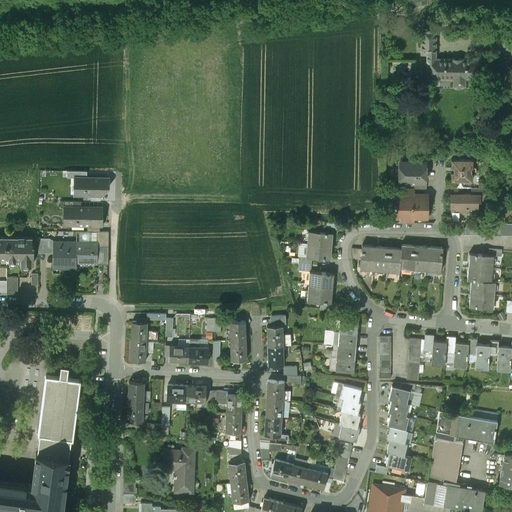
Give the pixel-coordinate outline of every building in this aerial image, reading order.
[(436,28),(421,28),(421,53),(426,53),(435,53),(436,28)] [(481,58),(435,58),(435,53),(426,53),(426,84),(430,84),(432,87),(436,84),(439,84),(439,77),(453,77),(453,85),(464,85),(464,77),(481,78),(481,77),(481,70),(481,58)] [(501,65),(488,65),(488,70),(481,70),(481,77),(488,77),(487,88),(501,88),(501,76),(503,76),(503,71),(501,71),(501,65)] [(401,138),(408,145),(416,135),(409,129),(401,138)] [(472,159),(451,159),(451,167),(453,167),(453,171),(451,171),(451,180),(472,180),(472,173),(475,173),(476,172),(476,168),(475,167),(472,167),(472,159)] [(425,160),(401,160),(401,181),(414,182),(425,182),(425,181),(425,160)] [(86,177),(76,177),(76,195),(100,195),(100,186),(108,186),(108,177),(86,177)] [(401,194),(397,194),(397,205),(427,206),(427,194),(413,194),(401,194)] [(471,194),(451,194),(450,211),(477,212),(477,199),(479,199),(479,194),(471,194)] [(427,206),(397,205),(397,216),(401,216),(413,216),(427,217),(427,206)] [(69,207),(66,207),(66,216),(67,216),(67,221),(74,221),(74,222),(83,222),(83,225),(88,225),(100,225),(103,225),(103,224),(100,224),(100,208),(103,208),(103,207),(81,207),(69,207)] [(338,220),(325,220),(325,227),(338,229),(338,220)] [(332,232),(308,230),(307,243),(331,245),(332,232)] [(100,231),(96,231),(96,241),(97,241),(97,245),(108,245),(108,231),(100,231)] [(32,237),(7,237),(7,258),(7,260),(8,260),(8,261),(9,261),(9,260),(15,260),(15,261),(16,261),(16,260),(18,260),(18,263),(19,265),(20,265),(20,266),(21,266),(21,265),(28,265),(28,266),(28,265),(31,265),(31,266),(32,266),(32,260),(33,260),(34,245),(32,245),(32,237)] [(49,238),(38,238),(38,250),(49,250),(49,238)] [(76,240),(53,240),(52,266),(76,266),(76,263),(76,240)] [(96,241),(76,240),(76,263),(77,263),(77,260),(96,261),(96,263),(97,263),(97,245),(97,241),(96,241)] [(331,245),(307,243),(306,256),(311,257),(330,258),(331,245)] [(414,244),(401,243),(401,247),(399,267),(412,268),(414,244)] [(375,245),(362,244),(362,248),(361,260),(360,268),(373,269),(375,245)] [(427,245),(414,244),(412,268),(425,269),(427,245)] [(388,246),(375,245),(373,269),(386,270),(388,246)] [(442,247),(427,245),(425,269),(440,270),(442,247)] [(401,247),(388,246),(386,270),(399,271),(399,267),(401,247)] [(362,248),(352,247),(351,249),(351,251),(351,253),(352,259),(361,260),(362,248)] [(487,254),(469,253),(468,266),(492,268),(493,255),(487,254)] [(306,256),(295,255),(294,262),(311,264),(311,257),(306,256)] [(311,264),(294,262),(293,270),(309,271),(310,271),(311,264)] [(492,268),(468,266),(467,278),(471,279),(491,281),(492,268)] [(310,271),(309,271),(308,284),(332,286),(333,273),(310,271)] [(17,277),(6,277),(6,281),(6,292),(6,294),(17,294),(17,277)] [(491,281),(471,279),(470,292),(494,294),(495,281),(491,281)] [(332,286),(308,284),(307,299),(317,300),(316,308),(328,309),(329,302),(331,302),(332,286)] [(494,294),(470,292),(469,305),(493,307),(494,294)] [(331,302),(329,302),(328,309),(342,310),(343,303),(331,302)] [(502,312),(496,315),(500,321),(505,318),(502,312)] [(285,314),(270,314),(270,323),(285,323),(285,314)] [(358,320),(340,318),(338,331),(356,333),(358,320)] [(245,320),(230,321),(230,340),(245,340),(245,320)] [(147,321),(132,321),(131,340),(146,341),(157,341),(158,330),(146,330),(147,321)] [(282,325),(267,326),(268,345),(283,345),(291,344),(290,333),(282,334),(282,325)] [(356,333),(338,331),(337,344),(355,346),(356,333)] [(433,334),(425,333),(424,349),(432,350),(431,363),(444,364),(445,351),(446,340),(433,339),(433,334)] [(468,342),(455,341),(455,336),(446,335),(446,340),(445,351),(454,352),(453,365),(466,366),(467,353),(468,342)] [(489,344),(477,343),(477,338),(468,337),(468,342),(467,353),(476,354),(475,367),(488,368),(489,355),(490,344),(489,344)] [(511,346),(498,345),(499,340),(490,339),(489,344),(490,344),(489,355),(497,355),(496,368),(510,370),(511,356),(511,346)] [(146,341),(131,340),(130,359),(145,360),(146,341)] [(245,340),(230,340),(231,359),(246,359),(245,340)] [(355,346),(337,344),(336,357),(354,358),(355,346)] [(189,346),(169,345),(169,360),(188,361),(189,346)] [(283,345),(268,345),(268,364),(283,364),(283,345)] [(208,347),(189,346),(188,361),(207,362),(208,347)] [(354,358),(336,357),(335,370),(353,371),(354,358)] [(59,377),(46,375),(38,434),(40,434),(37,453),(36,453),(32,485),(0,480),(0,503),(23,506),(22,511),(53,511),(53,510),(62,511),(68,465),(69,465),(70,457),(68,456),(71,438),(72,438),(79,379),(66,378),(68,366),(61,365),(59,377)] [(297,375),(297,366),(283,366),(283,374),(287,374),(297,375)] [(297,375),(287,374),(287,382),(300,383),(301,375),(297,375)] [(284,380),(268,379),(267,399),(282,400),(284,380)] [(144,382),(129,381),(128,400),(143,401),(143,390),(144,382)] [(361,388),(333,381),(331,392),(335,393),(335,395),(343,397),(358,400),(361,388)] [(415,383),(401,382),(400,387),(409,389),(414,390),(415,383)] [(187,385),(168,384),(167,399),(186,400),(187,385)] [(206,386),(187,385),(186,400),(205,401),(206,386)] [(400,387),(392,385),(389,398),(391,398),(409,402),(419,405),(421,392),(414,390),(409,389),(400,387)] [(239,390),(232,390),(232,393),(227,393),(227,390),(216,390),(217,390),(216,402),(227,403),(226,412),(241,412),(242,394),(239,393),(239,390)] [(358,400),(343,397),(340,409),(342,410),(357,413),(360,401),(358,400)] [(409,402),(391,398),(388,410),(391,411),(406,415),(409,402)] [(282,400),(267,399),(265,414),(281,415),(288,416),(289,400),(282,400)] [(143,401),(128,400),(127,419),(142,420),(143,401)] [(170,406),(162,405),(161,423),(169,424),(170,406)] [(357,413),(342,410),(339,423),(357,426),(360,414),(357,413)] [(497,420),(439,410),(435,437),(455,440),(456,434),(481,439),(480,441),(492,443),(493,441),(497,420)] [(406,415),(391,411),(388,424),(390,424),(405,428),(408,415),(406,415)] [(241,412),(226,412),(225,431),(241,432),(241,412)] [(281,415),(265,414),(264,434),(276,434),(280,435),(280,433),(281,415)] [(357,426),(339,423),(335,422),(333,431),(339,433),(338,435),(356,440),(359,427),(357,426)] [(161,423),(147,423),(147,432),(160,434),(161,423)] [(405,428),(390,424),(387,437),(390,438),(405,441),(408,429),(405,428)] [(288,434),(280,433),(280,435),(276,434),(275,441),(288,442),(288,434)] [(455,440),(435,437),(428,480),(455,485),(463,442),(455,440)] [(405,441),(390,438),(387,450),(389,451),(404,454),(407,442),(405,441)] [(352,445),(340,442),(339,448),(351,451),(352,445)] [(239,445),(228,446),(228,453),(240,453),(239,445)] [(187,448),(164,447),(164,456),(165,456),(164,468),(175,469),(174,485),(181,485),(181,491),(193,492),(195,446),(187,446),(187,448)] [(351,451),(339,448),(337,454),(349,457),(351,451)] [(404,454),(389,451),(386,463),(409,469),(412,456),(404,454)] [(511,452),(505,451),(500,480),(511,481),(511,452)] [(349,457),(337,454),(336,459),(348,462),(349,457)] [(293,463),(274,458),(270,473),(289,478),(293,463)] [(348,462),(336,459),(335,465),(346,468),(348,462)] [(244,460),(228,462),(230,481),(246,479),(244,460)] [(308,467),(293,463),(289,478),(305,482),(308,467)] [(388,467),(377,464),(375,471),(386,473),(388,467)] [(346,468),(335,465),(333,471),(345,473),(346,468)] [(327,472),(308,467),(305,482),(323,487),(327,472)] [(345,473),(333,471),(332,477),(343,480),(345,473)] [(246,479),(230,481),(233,501),(248,499),(246,479)] [(135,480),(123,480),(123,493),(135,493),(135,480)] [(455,485),(428,480),(424,501),(481,510),(485,490),(455,485)] [(382,485),(373,484),(368,511),(401,511),(405,489),(394,487),(395,483),(383,481),(382,485)] [(135,493),(123,493),(123,502),(135,502),(135,493)] [(279,511),(283,501),(264,496),(261,508),(260,511),(279,511)] [(300,511),(302,506),(283,501),(279,511),(300,511)] [(160,505),(152,505),(152,502),(141,502),(141,511),(177,511),(177,507),(160,507),(160,505)]
